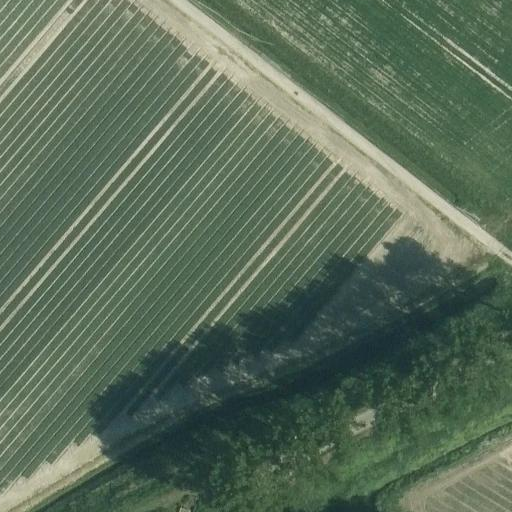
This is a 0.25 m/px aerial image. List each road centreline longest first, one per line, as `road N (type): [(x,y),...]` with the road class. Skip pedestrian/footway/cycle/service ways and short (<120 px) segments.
road 1 (track): [(511,259),(175,0)]
road 2 (unclassified): [(242,511),(293,458),(511,345)]
